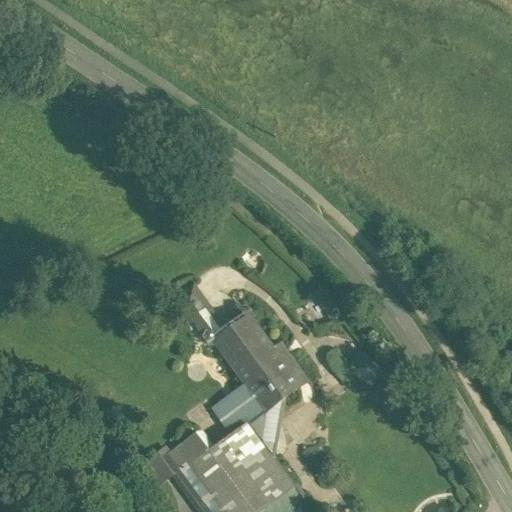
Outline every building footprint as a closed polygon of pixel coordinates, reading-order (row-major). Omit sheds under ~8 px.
[(191,312),(202,306),(195,294),(185,300),(191,312)] [(213,310),(201,318),(217,341),(233,330),(224,326),(213,310)] [(300,387),(250,318),(233,330),(217,341),(267,410),(300,387)] [(370,386),(383,368),(359,350),(345,369),(370,386)] [(216,411),(232,434),(266,410),(251,388),(216,411)] [(212,450),(191,465),(225,511),(261,511),(275,502),(294,488),(247,424),(212,450)] [(182,472),(191,465),(212,450),(197,430),(166,453),(182,472)] [(225,511),(191,465),(182,472),(210,511),(225,511)] [(294,488),(275,502),(281,511),(291,511),(301,498),(294,488)] [(281,511),(275,502),(261,511),(281,511)]
